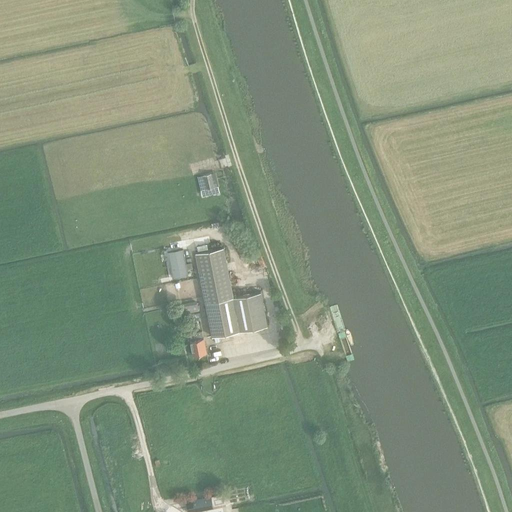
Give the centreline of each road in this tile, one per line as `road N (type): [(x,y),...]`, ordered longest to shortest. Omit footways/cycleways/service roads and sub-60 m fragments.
road 1 (track): [(315,347),(299,328),(253,211),(192,11)]
road 2 (unclassified): [(70,401),(315,347)]
